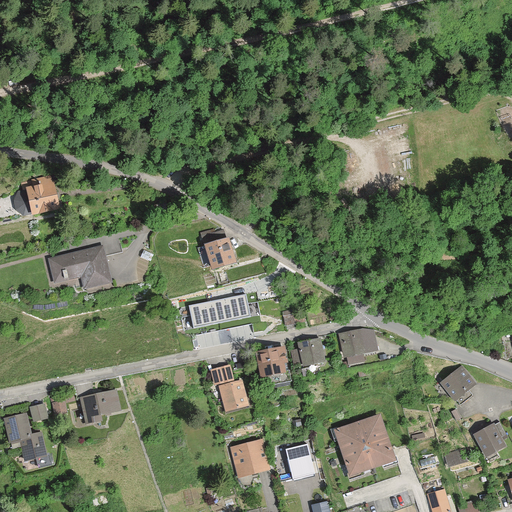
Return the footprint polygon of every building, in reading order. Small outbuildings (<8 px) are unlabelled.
[(61,213),(52,178),(20,186),(21,189),(25,188),(26,191),(18,193),(14,202),(17,212),(24,219),(32,217),(33,220),(61,213)] [(169,203),(153,207),(156,219),(172,215),(169,203)] [(202,236),(213,276),(238,269),(230,241),(217,245),(213,232),(202,236)] [(103,247),(48,260),(54,286),(81,280),(85,294),(113,288),(103,247)] [(144,252),(142,259),(148,261),(151,255),(144,252)] [(245,297),(189,309),(195,333),(251,320),(245,297)] [(285,317),(288,331),(297,329),(296,324),(306,322),(305,318),(296,320),(295,315),(285,317)] [(362,331),(339,336),(345,359),(356,356),(356,359),(380,354),(375,332),(374,328),(362,331)] [(300,351),(292,353),(295,369),(303,367),(304,371),(327,366),(321,340),(299,345),(300,351)] [(285,350),(256,356),(262,385),(291,379),(290,373),(286,373),(285,365),(288,364),(285,350)] [(211,372),(215,388),(235,383),(231,367),(211,372)] [(462,369),(442,385),(462,408),(474,398),(469,393),(477,386),(462,369)] [(249,383),(219,391),(226,416),(249,410),(243,388),(250,386),(249,383)] [(118,391),(82,400),(88,427),(107,422),(105,417),(124,413),(118,391)] [(47,405),(32,409),(37,424),(51,420),(47,405)] [(62,407),(54,408),(56,417),(64,416),(62,407)] [(28,415),(5,420),(10,441),(20,439),(34,436),(28,415)] [(351,480),(397,465),(381,418),(335,433),(351,480)] [(501,424),(474,438),(486,460),(508,449),(503,438),(507,436),(501,424)] [(43,433),(34,436),(20,439),(26,462),(49,457),(43,433)] [(263,441),(231,450),(235,464),(240,468),(243,480),(271,472),(263,441)] [(308,444),(285,450),(292,479),(316,474),(308,444)] [(463,451),(446,456),(449,466),(466,461),(463,451)] [(451,511),(448,500),(430,506),(432,511),(451,511)]
